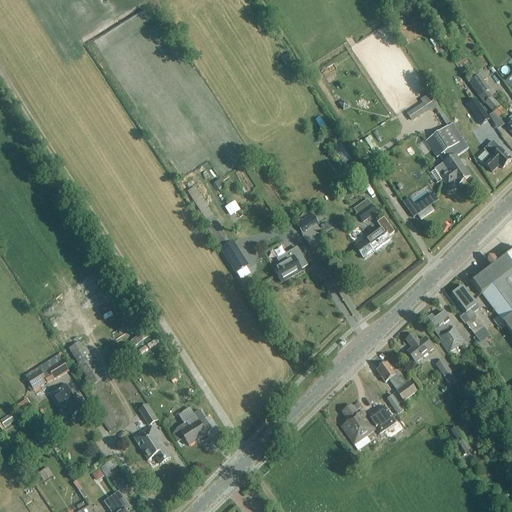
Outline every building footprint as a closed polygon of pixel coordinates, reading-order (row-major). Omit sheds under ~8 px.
[(286,54),(281,58),(286,65),(291,62),(286,54)] [(302,55),(294,56),(295,65),(303,63),(302,55)] [(503,109),(511,102),(486,72),(478,79),(503,109)] [(411,122),(438,105),(430,94),(420,101),(422,104),(406,114),(411,122)] [(500,106),(492,98),(485,104),(493,113),(493,112),(500,106)] [(476,100),(467,106),(481,126),(489,120),(476,100)] [(344,101),(339,105),(342,110),(347,107),(344,101)] [(500,106),(493,112),(501,120),(507,114),(500,106)] [(466,149),(481,141),(476,131),(473,132),(470,126),(458,132),(466,149)] [(425,142),(437,159),(459,144),(448,127),(425,142)] [(325,134),(318,139),(321,142),(332,134),(328,129),(324,132),(325,134)] [(483,152),(490,160),(483,167),(491,174),(498,167),(502,171),(510,162),(500,151),(492,144),(483,152)] [(458,163),(454,157),(434,172),(447,191),(455,185),(457,187),(469,178),(459,163),(458,163)] [(215,173),(221,168),(215,161),(209,166),(215,173)] [(215,183),(214,184),(218,190),(224,186),(220,180),(215,183)] [(430,230),(447,222),(443,213),(449,210),(445,202),(421,213),(430,230)] [(363,224),(377,214),(371,207),(357,216),(363,224)] [(377,224),(381,229),(366,240),(365,239),(355,247),(364,260),(373,253),(374,254),(392,241),(389,237),(395,232),(384,218),(377,224)] [(236,274),(248,267),(233,243),(221,250),(236,274)] [(280,265),(272,269),(279,281),(281,285),(303,272),(302,271),(301,270),(308,267),(297,248),(277,260),(279,263),(280,265)] [(511,253),(491,270),(486,265),(471,279),(482,290),(487,285),(490,289),(482,292),(504,322),(505,322),(511,331),(511,253)] [(452,297),(465,314),(460,317),(465,324),(466,324),(475,335),(484,328),(474,313),(479,309),(478,305),(465,288),(452,297)] [(461,346),(463,344),(465,343),(456,329),(451,331),(448,333),(443,325),(448,321),(443,313),(435,319),(433,317),(426,323),(432,331),(433,331),(440,341),(439,342),(441,344),(449,354),(451,353),(450,352),(459,346),(460,347),(461,346)] [(434,350),(430,344),(426,338),(420,343),(414,335),(406,341),(409,345),(412,349),(407,354),(415,364),(434,350)] [(101,371),(82,341),(69,349),(92,386),(103,380),(98,372),(101,371)] [(146,348),(138,354),(139,356),(148,350),(146,348)] [(59,356),(25,377),(34,391),(47,383),(48,384),(54,380),(54,381),(59,378),(60,379),(69,373),(62,362),(65,360),(61,354),(59,355),(59,356)] [(451,356),(444,362),(453,374),(460,368),(451,356)] [(451,373),(443,361),(436,365),(444,378),(451,373)] [(403,403),(416,393),(409,384),(407,386),(399,374),(395,377),(386,365),(376,372),(385,384),(389,382),(397,393),(396,394),(403,403)] [(461,370),(454,374),(461,385),(468,380),(461,370)] [(143,393),(149,387),(141,378),(134,384),(143,393)] [(76,412),(80,409),(65,386),(49,396),(59,412),(65,408),(71,418),(78,414),(76,412)] [(400,408),(392,396),(387,400),(396,412),(400,408)] [(24,401),(16,407),(21,414),(31,407),(26,400),(24,401)] [(157,422),(147,406),(139,412),(149,427),(157,422)] [(355,446),(376,431),(363,413),(358,417),(351,408),(342,415),(349,424),(342,428),(355,446)] [(177,431),(173,437),(177,444),(183,440),(189,448),(206,437),(200,428),(207,423),(200,412),(194,416),(190,409),(179,416),(185,426),(177,431)] [(379,427),(387,439),(396,433),(388,421),(379,427)] [(159,468),(169,462),(164,453),(165,452),(151,429),(133,441),(147,463),(154,459),(159,468)] [(463,454),(470,449),(457,429),(449,435),(458,448),(459,448),(463,454)] [(481,430),(468,437),(474,448),(483,443),(486,448),(490,446),(481,430)] [(59,446),(52,434),(46,437),(45,436),(43,437),(43,436),(37,439),(40,445),(18,458),(22,463),(50,447),(52,450),(59,446)] [(114,460),(105,466),(109,472),(118,467),(114,460)] [(99,470),(92,475),(95,479),(100,480),(104,477),(99,470)] [(87,477),(83,479),(87,488),(92,486),(87,477)] [(13,502),(18,511),(45,511),(32,490),(13,502)] [(119,493),(104,504),(107,508),(110,511),(126,511),(131,509),(119,493)] [(86,510),(87,511),(102,511),(97,503),(86,510)]
